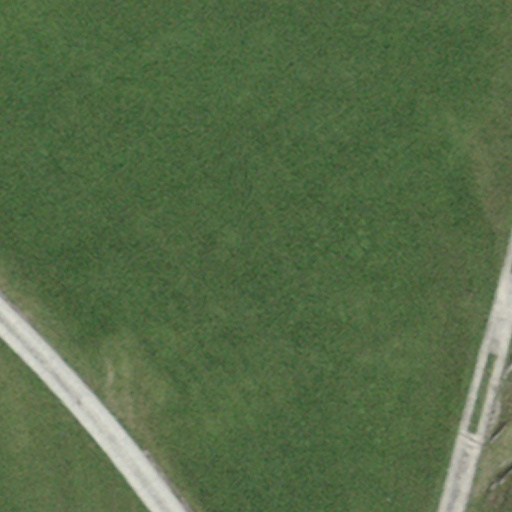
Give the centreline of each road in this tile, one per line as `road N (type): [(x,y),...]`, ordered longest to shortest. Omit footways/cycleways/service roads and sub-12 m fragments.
road 1 (unclassified): [(0,328),(97,426),(161,511)]
road 2 (track): [(452,511),(511,290)]
